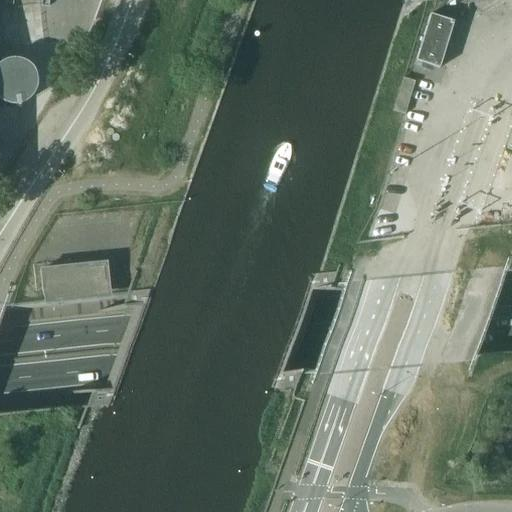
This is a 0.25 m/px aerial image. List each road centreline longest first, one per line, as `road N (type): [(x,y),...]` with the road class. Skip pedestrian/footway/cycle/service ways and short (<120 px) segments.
road 1 (unclassified): [(356,494),(379,417),(455,237),(410,221),(305,511)]
road 2 (trunk): [(511,292),(0,343)]
road 3 (trunk): [(0,381),(511,333)]
road 4 (unclassified): [(0,236),(95,86),(131,0)]
